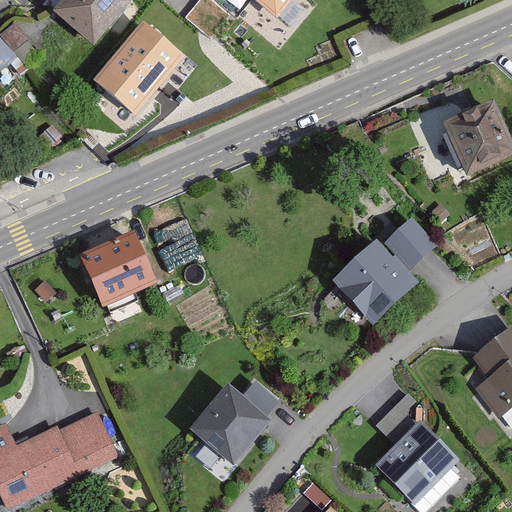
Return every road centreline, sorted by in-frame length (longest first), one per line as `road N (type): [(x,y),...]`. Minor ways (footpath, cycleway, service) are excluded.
road 1 (primary): [(511,22),(0,245)]
road 2 (residential): [(243,511),(363,380),(511,273)]
